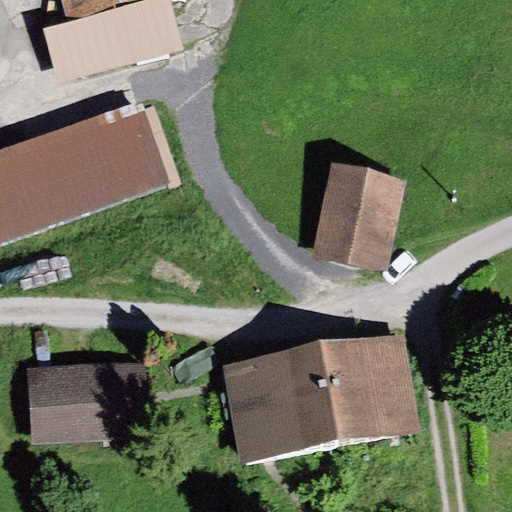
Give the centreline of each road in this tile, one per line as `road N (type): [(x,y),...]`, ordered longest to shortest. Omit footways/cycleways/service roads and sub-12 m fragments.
road 1 (track): [(0,312),(287,325),(375,311),(423,292)]
road 2 (track): [(423,292),(456,511)]
road 3 (track): [(0,121),(177,70)]
